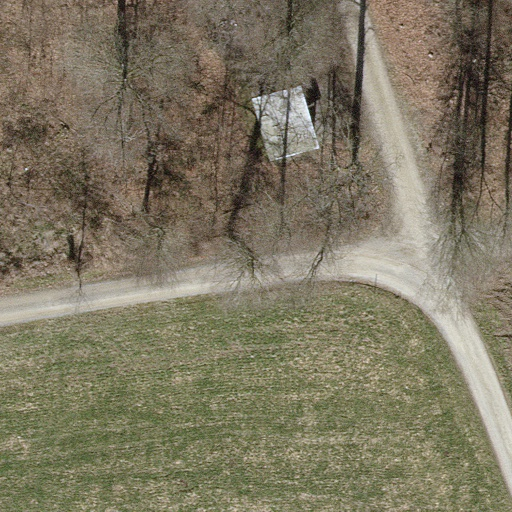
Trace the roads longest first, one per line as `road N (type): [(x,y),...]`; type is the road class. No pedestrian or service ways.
road 1 (track): [(0,316),(431,247)]
road 2 (track): [(352,0),(431,247)]
road 3 (track): [(431,247),(511,451)]
